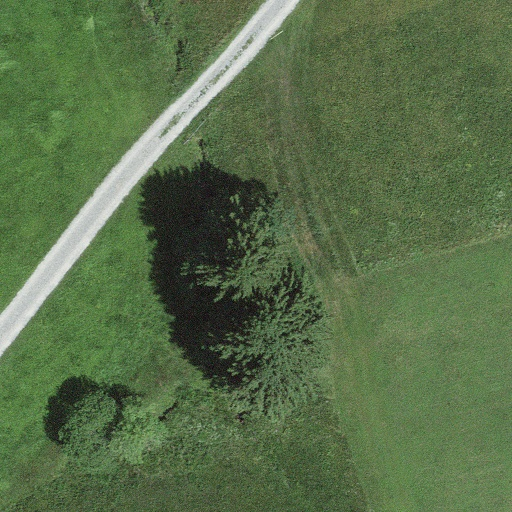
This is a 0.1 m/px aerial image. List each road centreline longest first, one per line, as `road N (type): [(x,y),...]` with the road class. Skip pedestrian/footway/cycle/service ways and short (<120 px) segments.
road 1 (track): [(270,33),(391,511)]
road 2 (track): [(303,0),(184,121),(0,343)]
